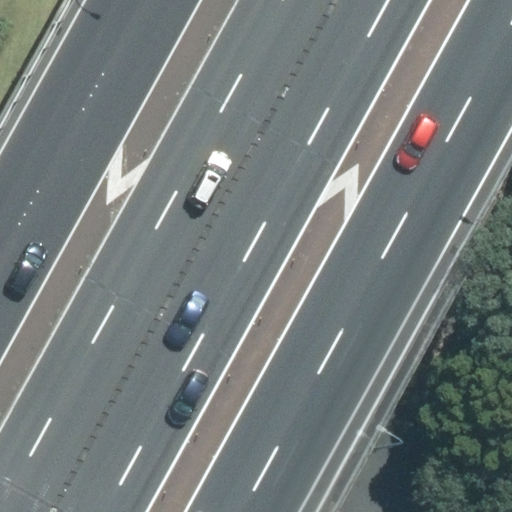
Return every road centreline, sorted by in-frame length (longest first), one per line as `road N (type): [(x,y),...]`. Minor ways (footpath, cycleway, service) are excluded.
road 1 (motorway): [(52,511),(335,0)]
road 2 (motorway): [(511,33),(246,511)]
road 3 (residential): [(394,443),(368,363),(384,289),(367,198),(236,0)]
road 4 (residential): [(489,0),(498,91),(394,443)]
road 5 (motorway): [(0,258),(143,0)]
